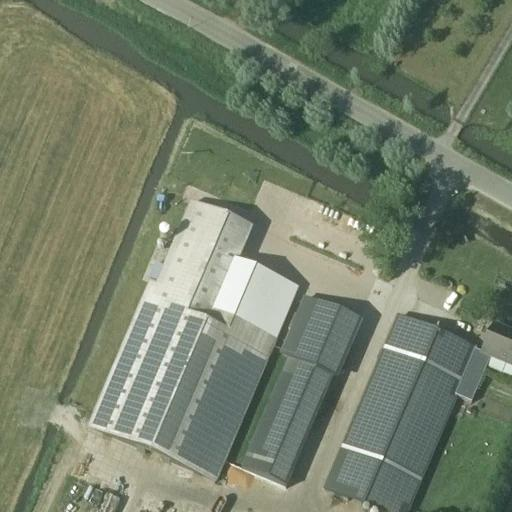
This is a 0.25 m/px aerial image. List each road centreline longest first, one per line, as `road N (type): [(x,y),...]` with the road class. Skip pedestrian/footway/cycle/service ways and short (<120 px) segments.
road 1 (track): [(357,511),(321,491),(451,165),(511,52)]
road 2 (unclassified): [(511,196),(152,0)]
